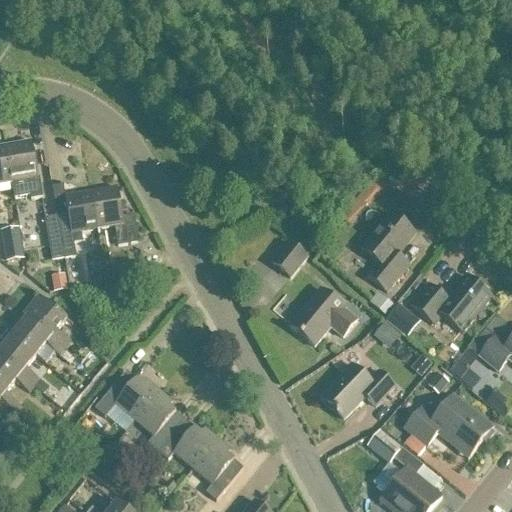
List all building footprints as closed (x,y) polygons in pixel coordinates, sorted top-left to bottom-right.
[(7,150),(14,187),(27,185),(31,206),(42,204),(39,183),(33,146),(7,150)] [(0,189),(14,187),(7,150),(0,151),(0,189)] [(352,204),(338,220),(347,228),(377,195),(388,190),(377,180),(355,205),(352,204)] [(118,193),(92,197),(99,234),(115,231),(118,251),(138,248),(133,220),(123,222),(118,193)] [(68,219),(57,221),(64,264),(76,262),(74,248),(83,247),(81,237),(99,234),(92,197),(65,202),(68,219)] [(398,260),(416,238),(392,218),(363,254),(379,267),(367,280),(388,297),(410,270),(398,260)] [(57,221),(45,223),(52,266),(64,264),(57,221)] [(16,237),(2,240),(7,267),(22,265),(16,237)] [(292,283),(309,262),(291,247),(274,268),(292,283)] [(122,283),(146,279),(144,268),(120,272),(122,283)] [(464,337),(493,302),(468,280),(448,304),(431,289),(413,311),(436,330),(444,321),(464,337)] [(343,341),(357,324),(346,315),(347,314),(322,293),(291,331),(316,351),(332,332),(343,341)] [(40,300),(25,318),(67,353),(72,346),(59,335),(68,323),(40,300)] [(25,318),(12,334),(41,357),(48,348),(61,359),(67,353),(25,318)] [(389,326),(380,338),(395,350),(405,338),(389,326)] [(0,354),(26,376),(34,366),(33,366),(41,357),(12,334),(0,349),(0,354)] [(511,364),(511,346),(509,350),(497,341),(481,360),(500,376),(510,363),(511,364)] [(0,390),(8,397),(16,387),(29,398),(39,387),(26,376),(0,354),(0,390)] [(377,412),(396,391),(380,377),(370,387),(351,369),(321,402),(334,414),(333,415),(344,425),(366,401),(377,412)] [(135,426),(161,396),(149,386),(145,390),(128,376),(96,414),(107,423),(117,411),(135,426)] [(35,419),(8,397),(0,390),(0,406),(2,404),(29,426),(35,419)] [(159,458),(187,424),(171,411),(174,407),(161,396),(135,426),(155,442),(149,450),(159,458)] [(511,414),(511,410),(496,397),(487,407),(506,422),(511,414)] [(486,448),(495,437),(492,435),(494,432),(455,400),(435,424),(422,413),(405,434),(427,452),(439,438),(469,463),(483,446),(486,448)] [(193,474),(219,444),(206,434),(203,438),(187,424),(159,458),(169,466),(175,459),(193,474)] [(98,465),(70,443),(61,454),(90,476),(98,465)] [(217,506),(245,472),(229,459),(232,455),(219,444),(193,474),(213,491),(207,498),(217,506)] [(388,511),(434,511),(443,502),(416,479),(423,470),(403,453),(395,463),(407,473),(381,505),(388,511)] [(103,483),(113,471),(106,465),(96,477),(103,483)]
